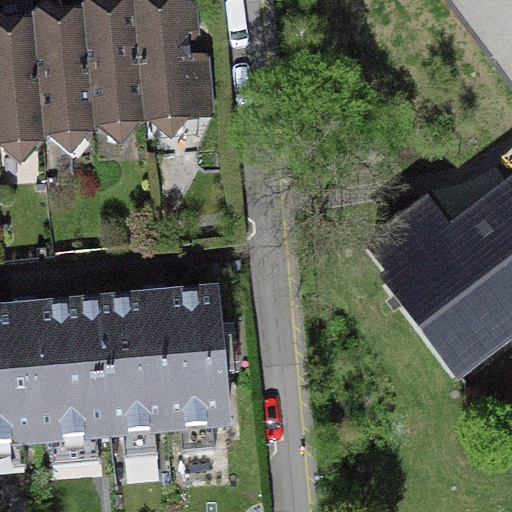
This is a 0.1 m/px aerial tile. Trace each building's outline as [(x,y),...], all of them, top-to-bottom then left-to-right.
[(93,124),(144,119),(133,8),(123,8),(112,10),(100,0),(91,0),(82,11),(83,17),(93,124)] [(144,119),(194,114),(184,2),(181,0),(159,0),(154,6),(144,7),(133,8),(144,119)] [(511,0),(446,0),(511,87),(511,0)] [(44,134),(94,129),(93,124),(83,17),(73,18),(62,19),(46,6),(33,21),(33,27),(44,134)] [(0,142),(44,138),(44,134),(33,27),(23,28),(12,29),(0,18),(0,142)] [(511,194),(452,240),(429,209),(372,252),(395,282),(389,287),(456,376),(457,375),(459,379),(462,377),(459,375),(511,335),(511,194)] [(161,302),(98,307),(110,437),(226,426),(214,297),(161,302)] [(0,446),(110,437),(98,307),(24,314),(0,316),(0,446)]
